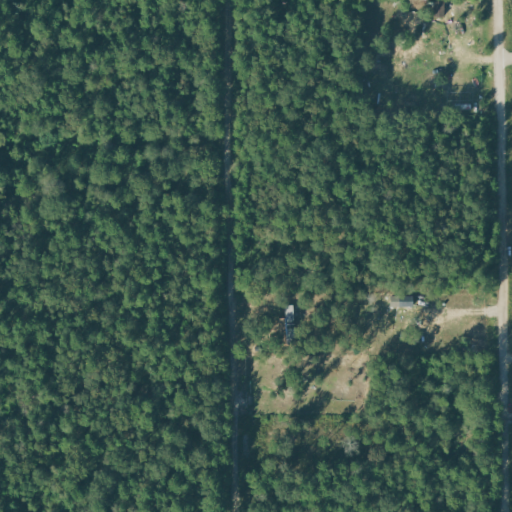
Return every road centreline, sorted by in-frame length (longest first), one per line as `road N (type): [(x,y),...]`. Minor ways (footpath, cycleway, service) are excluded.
road 1 (residential): [(229,0),(238,511)]
road 2 (residential): [(499,0),(506,511)]
